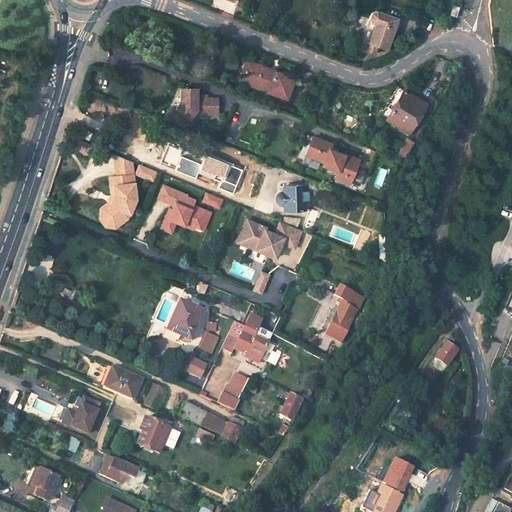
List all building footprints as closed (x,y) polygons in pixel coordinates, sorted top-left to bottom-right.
[(387,49),(398,18),(376,11),(371,12),(359,48),(365,50),(367,43),(376,46),(387,49)] [(374,53),(376,46),(367,43),(365,50),(374,53)] [(286,99),(295,78),(275,71),(274,73),(268,71),(269,68),(246,60),(242,70),(249,73),(246,79),(262,86),(261,89),(286,99)] [(246,79),(249,73),(242,70),(238,80),(261,89),(262,86),(246,79)] [(408,133),(427,105),(398,86),(379,115),(408,133)] [(192,88),(175,88),(175,101),(161,119),(177,125),(188,110),(192,113),(212,114),(212,96),(202,96),(202,93),(191,93),(192,88)] [(349,183),(359,160),(335,151),(328,148),(330,144),(315,138),(311,146),(308,145),(304,154),(323,161),(322,165),(337,171),(335,178),(349,183)] [(404,159),(414,143),(407,139),(397,156),(404,159)] [(130,161),(112,154),(115,177),(111,177),(114,196),(110,206),(103,211),(103,217),(105,220),(107,223),(113,224),(123,216),(125,211),(128,213),(134,198),(130,161)] [(317,191),(320,182),(306,176),(303,185),(310,188),(317,191)] [(114,196),(111,177),(107,178),(110,197),(107,203),(101,208),(100,220),(104,225),(115,227),(126,219),(128,213),(125,211),(123,216),(113,224),(107,223),(105,220),(103,217),(103,211),(110,206),(114,196)] [(173,206),(171,211),(166,209),(158,229),(168,233),(172,223),(182,227),(184,222),(193,226),(192,228),(201,231),(208,213),(190,206),(192,202),(184,199),(185,195),(161,185),(156,198),(173,206)] [(303,192),(303,185),(282,186),(282,191),(281,191),(280,191),(279,192),(278,192),(277,193),(276,194),(275,196),(275,198),(275,201),(277,203),(278,204),(280,205),(283,205),(283,210),(304,209),(303,199),(307,199),(306,192),(303,192)] [(315,196),(317,191),(310,188),(308,194),(315,196)] [(380,206),(381,203),(367,197),(366,200),(380,206)] [(182,227),(191,231),(192,228),(193,226),(184,222),(182,227)] [(198,286),(196,291),(202,294),(206,285),(194,280),(193,284),(198,286)] [(344,330),(355,308),(351,306),(356,295),(339,286),(333,297),(341,301),(324,334),(340,342),(346,331),(344,330)] [(191,340),(204,311),(179,300),(166,329),(191,340)] [(230,317),(233,309),(222,304),(219,312),(230,317)] [(237,319),(240,312),(233,309),(230,317),(237,319)] [(362,326),(365,319),(359,316),(356,323),(362,326)] [(215,331),(216,322),(206,322),(205,331),(215,331)] [(260,358),(268,342),(242,330),(233,348),(242,353),(243,351),(247,353),(260,358)] [(211,353),(217,339),(205,333),(198,348),(211,353)] [(446,366),(457,351),(445,342),(434,358),(446,366)] [(258,363),(260,358),(247,353),(245,357),(258,363)] [(199,360),(187,355),(181,368),(193,373),(199,360)] [(438,375),(445,366),(435,359),(428,367),(438,375)] [(199,360),(193,373),(202,377),(208,364),(199,360)] [(131,400),(141,379),(111,367),(102,388),(131,400)] [(243,387),(248,377),(240,373),(235,383),(233,382),(228,393),(237,397),(241,387),(243,387)] [(141,379),(131,400),(144,406),(153,384),(141,379)] [(228,393),(233,382),(229,380),(224,391),(228,393)] [(153,384),(144,406),(154,410),(164,389),(153,384)] [(290,420),(300,400),(288,394),(282,406),(279,412),(279,414),(290,420)] [(100,405),(84,398),(77,414),(72,411),(66,424),(88,434),(100,405)] [(200,425),(206,412),(184,402),(177,415),(200,425)] [(72,411),(68,410),(62,423),(66,424),(72,411)] [(221,436),(228,423),(206,412),(200,425),(221,436)] [(234,442),(244,422),(231,416),(228,423),(221,436),(234,442)] [(159,451),(169,428),(146,418),(137,439),(140,446),(143,444),(159,451)] [(444,420),(436,434),(443,439),(451,424),(444,420)] [(283,434),(287,427),(282,425),(278,431),(283,434)] [(133,478),(137,468),(113,458),(107,456),(99,474),(105,476),(118,482),(122,473),(133,478)] [(390,459),(379,483),(400,492),(411,468),(390,459)] [(32,485),(39,468),(36,466),(28,484),(32,485)] [(47,501),(58,476),(39,468),(32,485),(28,492),(47,501)] [(511,474),(503,488),(511,492),(511,474)] [(137,490),(127,486),(124,492),(134,496),(137,490)] [(364,511),(363,511),(393,511),(401,496),(380,486),(377,493),(369,490),(360,509),(364,511)] [(60,498),(73,504),(74,501),(61,495),(60,498)] [(54,511),(69,511),(73,504),(60,498),(54,511)] [(121,506),(105,499),(101,509),(103,510),(102,511),(131,511),(132,511),(121,505),(121,506)] [(497,503),(493,511),(509,511),(511,510),(497,503)]
